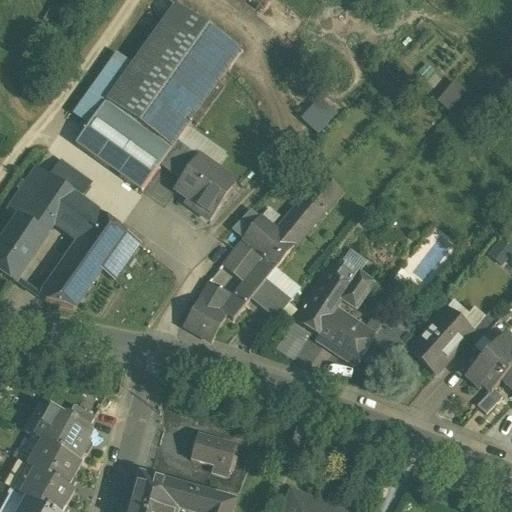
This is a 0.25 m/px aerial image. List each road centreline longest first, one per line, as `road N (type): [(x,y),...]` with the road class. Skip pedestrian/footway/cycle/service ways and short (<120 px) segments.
road 1 (tertiary): [(511,472),(211,361),(155,350)]
road 2 (track): [(134,0),(66,104),(0,180)]
road 3 (residential): [(111,511),(155,350)]
road 4 (tertiary): [(155,350),(0,319)]
road 5 (unknown): [(155,350),(203,239)]
